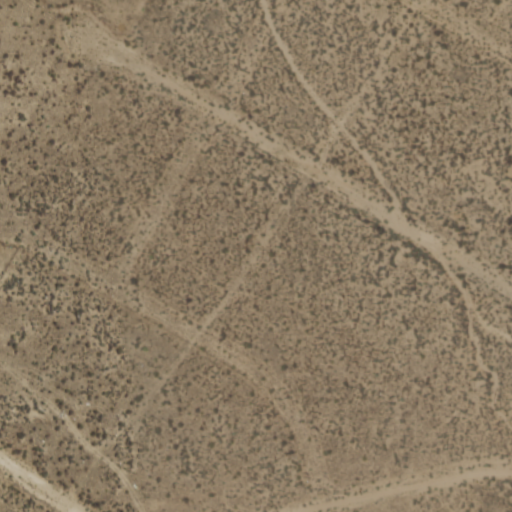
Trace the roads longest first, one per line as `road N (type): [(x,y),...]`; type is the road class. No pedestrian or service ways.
road 1 (residential): [(511,286),(89,39)]
road 2 (track): [(511,340),(474,314),(481,216),(349,100),(303,48),(290,0)]
